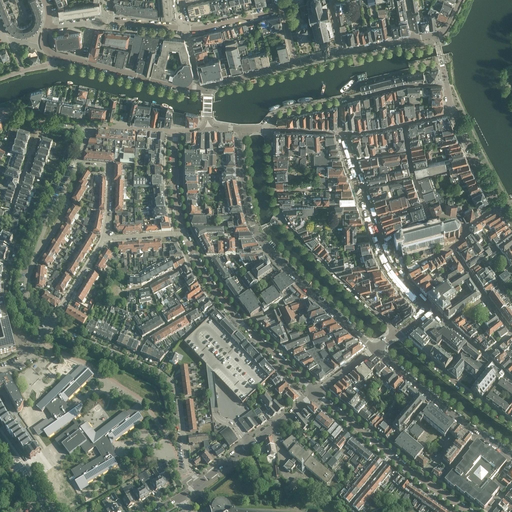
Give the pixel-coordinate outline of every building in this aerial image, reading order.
[(4,4),(9,2),(8,0),(3,2),(1,0),(0,0),(0,11),(6,9),(4,4)] [(29,5),(28,6),(24,7),(25,9),(30,7),(32,12),(40,9),(40,8),(36,0),(27,0),(29,5)] [(157,0),(159,18),(163,19),(176,18),(173,0),(161,0),(163,12),(161,12),(160,0),(157,0)] [(217,14),(214,0),(211,0),(209,1),(211,10),(214,9),(215,14),(217,14)] [(224,0),(219,0),(221,8),(224,7),(225,14),(227,13),(224,0)] [(236,8),(234,0),(229,0),(230,5),(233,4),(235,13),(237,12),(237,10),(237,11),(236,8)] [(310,0),(309,0),(307,0),(307,2),(306,2),(307,2),(307,4),(299,6),(302,16),(309,14),(309,15),(307,15),(308,18),(310,18),(311,22),(314,35),(314,37),(312,37),(312,38),(315,37),(315,39),(314,39),(314,40),(315,40),(316,40),(316,41),(317,41),(319,40),(319,41),(320,42),(321,42),(322,41),(322,42),(323,42),(323,43),(322,43),(322,44),(321,44),(321,45),(323,45),(323,46),(324,46),(324,45),(324,44),(325,44),(324,43),(327,42),(327,43),(328,44),(328,43),(329,45),(329,44),(329,43),(331,43),(330,42),(329,42),(328,42),(328,41),(329,41),(329,40),(330,40),(331,39),(333,38),(333,39),(333,38),(333,37),(334,37),(334,36),(334,35),(335,35),(334,35),(333,32),(334,32),(335,32),(335,31),(334,31),(334,29),(333,29),(334,29),(332,29),(332,26),(333,26),(332,26),(331,22),(332,22),(331,21),(330,21),(329,17),(330,17),(331,17),(330,16),(329,16),(329,14),(330,13),(330,14),(331,14),(330,13),(331,13),(330,13),(330,11),(330,10),(329,10),(329,11),(328,11),(328,8),(328,7),(327,7),(326,3),(327,3),(327,2),(326,3),(326,2),(325,0),(326,0),(325,0),(310,0)] [(384,0),(385,0),(387,11),(396,9),(400,27),(408,25),(406,18),(407,18),(403,0),(384,0)] [(409,0),(411,13),(418,12),(416,0),(409,0)] [(211,12),(211,10),(209,1),(203,2),(206,13),(211,12)] [(347,1),(341,2),(343,13),(349,12),(347,1)] [(101,12),(99,2),(94,3),(94,5),(64,9),(63,8),(58,9),(59,13),(59,18),(66,17),(66,19),(95,15),(95,13),(98,13),(101,12)] [(341,2),(335,4),(337,14),(343,13),(341,2)] [(438,3),(437,5),(450,10),(452,5),(443,2),(442,4),(438,3)] [(435,10),(448,15),(450,10),(437,5),(435,10)] [(435,18),(436,18),(438,15),(435,13),(433,11),(434,9),(430,8),(428,13),(430,29),(436,28),(435,18)] [(3,24),(11,21),(8,16),(13,14),(13,12),(8,14),(6,9),(0,11),(0,17),(3,24)] [(23,36),(28,35),(30,34),(34,31),(38,28),(37,27),(38,25),(39,26),(41,21),(41,16),(40,14),(41,13),(40,9),(32,12),(33,15),(33,19),(31,22),(29,25),(26,27),(22,28),(19,28),(15,26),(13,24),(11,21),(3,24),(6,28),(8,30),(7,30),(11,33),(16,35),(18,35),(18,36),(23,36)] [(379,18),(379,21),(382,38),(388,37),(384,17),(387,17),(386,9),(377,10),(379,18)] [(351,23),(349,12),(343,13),(337,14),(339,25),(345,24),(345,25),(347,25),(347,24),(351,23)] [(421,31),(420,22),(418,12),(411,13),(413,23),(415,32),(421,31)] [(426,21),(420,22),(421,31),(429,30),(430,29),(428,13),(424,13),(426,21)] [(436,18),(444,21),(447,16),(438,13),(438,15),(436,18)] [(281,23),(281,22),(280,16),(268,19),(270,26),(281,23)] [(270,26),(268,19),(260,21),(261,28),(263,34),(271,32),(270,26)] [(370,29),(371,29),(373,40),(382,38),(379,21),(375,22),(376,25),(370,26),(370,29)] [(304,40),(306,39),(311,38),(310,37),(312,37),(314,37),(314,35),(311,22),(300,25),(300,26),(290,29),(291,32),(296,31),(299,42),(304,41),(304,40)] [(271,32),(282,29),(281,23),(270,26),(271,32)] [(400,35),(399,27),(398,26),(395,26),(395,23),(390,24),(390,27),(392,36),(400,35)] [(364,30),(364,31),(366,41),(373,40),(371,29),(370,29),(370,26),(367,26),(366,24),(363,24),(363,25),(361,25),(362,27),(364,27),(364,30)] [(346,33),(347,32),(349,44),(354,43),(352,31),(349,32),(348,28),(347,25),(345,25),(345,27),(346,27),(347,28),(345,28),(346,33)] [(408,25),(400,27),(399,27),(400,35),(409,33),(408,25)] [(359,32),(359,33),(358,29),(352,30),(352,31),(354,43),(360,42),(359,32)] [(91,44),(100,46),(102,46),(103,45),(103,43),(105,32),(94,31),(91,44)] [(82,45),(80,32),(69,34),(68,32),(64,32),(65,35),(53,36),(55,49),(82,45)] [(134,35),(105,32),(103,43),(103,45),(104,45),(109,46),(109,44),(127,48),(127,47),(131,47),(134,35)] [(342,46),(349,44),(347,32),(346,33),(340,34),(342,46)] [(209,33),(202,35),(203,40),(203,43),(204,43),(205,43),(205,46),(205,47),(206,46),(210,46),(209,42),(211,41),(209,33)] [(131,50),(138,52),(139,52),(143,35),(134,35),(131,47),(131,50)] [(139,52),(138,52),(137,55),(136,55),(132,69),(143,72),(151,36),(143,35),(139,52)] [(151,36),(143,72),(151,74),(156,52),(161,53),(164,37),(151,36)] [(185,43),(184,39),(164,37),(161,53),(156,52),(151,74),(182,82),(182,81),(186,81),(187,80),(188,79),(189,79),(190,78),(191,76),(191,75),(191,72),(192,71),(185,43)] [(243,70),(243,69),(238,49),(236,41),(224,44),(225,48),(227,54),(231,73),(243,70)] [(279,61),(289,59),(286,45),(286,43),(283,44),(283,45),(276,47),(278,57),(276,57),(277,62),(279,61)] [(100,49),(100,46),(91,44),(89,51),(98,53),(99,52),(100,49)] [(25,49),(28,51),(29,52),(30,56),(28,57),(30,64),(39,63),(37,52),(28,46),(25,49)] [(103,50),(102,50),(102,52),(115,55),(113,64),(113,65),(114,65),(119,66),(121,67),(122,67),(123,67),(124,67),(124,68),(125,68),(128,51),(104,46),(103,50)] [(251,67),(248,55),(246,47),(238,49),(243,69),(251,67)] [(5,59),(5,60),(9,59),(8,57),(5,50),(1,52),(0,52),(0,51),(0,58),(1,61),(5,59)] [(196,59),(198,64),(204,62),(208,61),(208,58),(215,56),(214,53),(209,55),(209,56),(207,56),(206,50),(195,53),(196,59)] [(89,51),(88,58),(97,60),(98,53),(89,51)] [(97,60),(113,64),(115,55),(102,52),(99,52),(98,53),(97,60)] [(254,55),(257,66),(263,65),(260,53),(259,52),(256,52),(256,54),(254,55)] [(269,63),(267,52),(260,53),(263,65),(269,63)] [(224,60),(224,62),(227,74),(231,73),(227,54),(222,55),(223,60),(224,60)] [(252,54),(248,55),(251,67),(257,66),(254,55),(252,55),(252,54)] [(220,59),(216,60),(208,61),(204,62),(198,64),(201,80),(222,75),(220,67),(222,67),(221,63),(220,59)] [(437,68),(431,68),(431,71),(428,71),(428,74),(424,75),(424,78),(439,75),(438,72),(439,72),(439,70),(438,70),(437,68)] [(423,72),(407,74),(408,81),(421,79),(421,78),(423,78),(424,78),(424,75),(423,72)] [(407,74),(377,81),(360,85),(361,92),(408,81),(407,74)] [(411,118),(409,103),(407,87),(396,90),(397,95),(398,95),(398,96),(403,96),(404,107),(405,113),(405,119),(411,118)] [(419,87),(407,87),(409,103),(413,103),(419,102),(420,95),(419,95),(419,87)] [(39,107),(41,97),(43,91),(31,94),(28,104),(39,107)] [(384,93),(384,100),(393,99),(392,91),(384,93)] [(433,105),(443,105),(442,96),(432,96),(432,100),(429,100),(429,105),(433,105)] [(39,107),(40,108),(41,109),(44,110),(47,98),(41,97),(39,107)] [(56,112),(61,113),(63,102),(64,102),(64,101),(65,97),(62,97),(61,101),(58,100),(56,112)] [(75,104),(68,103),(66,114),(74,115),(75,109),(81,110),(83,101),(83,100),(81,99),(79,99),(76,98),(76,99),(75,103),(75,104)] [(87,115),(93,116),(94,107),(95,104),(91,103),(91,102),(89,101),(89,99),(87,98),(84,115),(87,115)] [(52,99),(50,111),(56,112),(58,100),(52,99)] [(112,121),(113,115),(116,100),(111,99),(109,109),(109,113),(108,118),(107,120),(112,121)] [(363,99),(359,100),(355,101),(352,102),(353,109),(355,109),(364,108),(363,99)] [(386,112),(387,124),(395,122),(394,108),(393,99),(384,100),(385,104),(386,112)] [(61,113),(66,114),(68,103),(69,100),(67,100),(67,102),(66,101),(64,101),(64,102),(63,102),(61,113)] [(74,115),(82,116),(83,110),(85,102),(83,101),(81,110),(75,109),(74,115)] [(378,104),(379,111),(379,115),(379,116),(381,125),(387,124),(386,112),(385,104),(378,104)] [(422,116),(428,115),(427,108),(424,109),(423,105),(420,104),(420,105),(419,105),(419,106),(419,109),(421,109),(422,116)] [(151,106),(148,106),(137,105),(135,110),(133,118),(134,118),(133,124),(148,125),(150,114),(149,114),(151,106)] [(433,108),(427,108),(428,115),(443,111),(443,105),(433,105),(433,108)] [(108,118),(109,113),(109,109),(100,108),(99,117),(105,118),(105,117),(108,118)] [(156,126),(157,126),(158,118),(160,109),(153,108),(150,126),(156,126)] [(167,108),(163,126),(169,127),(170,126),(172,114),(172,111),(171,111),(172,110),(167,108)] [(361,120),(362,128),(367,127),(365,114),(365,109),(365,108),(364,108),(355,109),(355,114),(360,113),(361,116),(361,120)] [(132,124),(133,118),(135,110),(130,109),(127,123),(132,124)] [(354,116),(355,124),(355,128),(362,128),(361,120),(361,116),(360,113),(355,114),(355,109),(353,109),(353,112),(354,116)] [(185,116),(185,120),(185,127),(195,127),(196,126),(197,116),(186,113),(185,116)] [(446,116),(442,117),(444,124),(444,127),(451,126),(446,116)] [(287,125),(286,117),(283,118),(283,117),(280,117),(280,119),(277,119),(277,125),(287,125)] [(423,121),(423,124),(424,130),(424,132),(422,132),(422,138),(423,138),(424,143),(439,140),(446,139),(445,134),(443,134),(442,127),(439,128),(438,127),(433,128),(433,123),(432,119),(427,120),(423,121)] [(417,130),(416,123),(409,125),(408,126),(409,135),(415,134),(415,131),(417,130)] [(443,134),(445,134),(454,132),(451,126),(444,127),(442,127),(443,134)] [(397,128),(391,129),(392,137),(388,137),(389,142),(389,144),(393,144),(393,140),(394,140),(398,139),(397,128)] [(386,143),(385,130),(379,131),(377,132),(379,144),(379,147),(387,145),(386,143)] [(18,137),(16,141),(27,145),(30,136),(19,133),(17,132),(16,133),(15,136),(16,136),(18,137)] [(129,133),(128,142),(128,147),(134,148),(135,143),(135,137),(136,137),(137,134),(129,133)] [(137,138),(137,142),(147,143),(147,140),(147,139),(146,139),(147,133),(138,133),(137,138)] [(313,133),(305,133),(305,143),(305,151),(313,151),(313,148),(314,148),(313,143),(313,133)] [(148,134),(147,139),(147,140),(147,143),(157,143),(164,144),(164,135),(153,134),(148,134)] [(323,141),(323,143),(325,143),(336,142),(334,134),(325,134),(325,141),(323,141)] [(205,135),(197,135),(196,148),(196,157),(202,157),(205,156),(205,135)] [(223,135),(223,149),(223,151),(234,150),(233,143),(233,136),(234,136),(232,135),(223,135)] [(440,146),(448,144),(458,141),(456,136),(446,139),(439,140),(440,146)] [(361,145),(359,138),(352,140),(354,147),(361,145)] [(42,140),(39,149),(50,152),(51,148),(54,149),(55,148),(55,145),(55,144),(53,143),(42,140)] [(25,151),(27,145),(16,141),(14,148),(25,151)] [(157,152),(163,152),(164,144),(157,143),(147,143),(137,142),(136,142),(136,149),(146,150),(153,150),(152,153),(156,153),(156,152),(157,152)] [(366,143),(361,145),(354,147),(358,155),(369,154),(366,143)] [(448,153),(451,152),(462,149),(460,145),(448,148),(444,149),(443,149),(443,151),(442,151),(443,154),(445,154),(446,154),(447,154),(448,154),(448,153)] [(23,157),(25,151),(14,148),(12,154),(17,155),(23,157)] [(52,153),(50,152),(39,149),(37,155),(48,159),(50,159),(52,153)] [(323,149),(320,149),(320,155),(313,155),(313,166),(327,165),(328,161),(327,159),(328,155),(339,155),(338,149),(323,149)] [(449,159),(451,159),(465,155),(462,149),(451,152),(448,153),(448,154),(447,154),(449,159)] [(135,154),(134,154),(124,153),(124,158),(121,158),(120,163),(134,164),(135,154)] [(400,160),(399,153),(381,156),(377,157),(379,166),(388,165),(389,165),(391,165),(397,164),(397,163),(399,163),(400,162),(399,160),(400,160)] [(35,161),(44,165),(46,165),(48,159),(37,155),(35,161)] [(449,167),(468,162),(465,155),(451,159),(449,159),(444,160),(446,167),(449,167)] [(232,156),(223,156),(218,156),(212,156),(209,156),(207,156),(205,156),(202,157),(202,164),(202,169),(202,173),(207,173),(207,169),(211,169),(216,169),(218,169),(222,168),(223,168),(235,168),(234,156),(232,156)] [(196,157),(194,157),(185,157),(185,158),(185,165),(185,169),(202,169),(202,164),(202,157),(196,157)] [(359,160),(362,169),(373,167),(379,166),(377,157),(359,160)] [(162,166),(163,162),(152,161),(152,160),(149,160),(149,159),(144,159),(144,163),(148,163),(148,167),(149,167),(162,167),(162,166)] [(444,160),(414,167),(416,175),(426,172),(431,172),(438,169),(446,167),(444,160)] [(35,161),(33,166),(43,169),(44,165),(35,161)] [(460,171),(470,167),(468,162),(449,167),(451,174),(459,171),(460,171)] [(328,175),(337,174),(346,174),(345,172),(342,165),(332,166),(327,166),(317,166),(317,170),(324,169),(324,171),(322,171),(322,175),(328,175)] [(362,169),(365,176),(371,175),(374,174),(376,174),(383,173),(386,173),(389,172),(389,170),(389,165),(388,165),(379,166),(373,167),(362,169)] [(32,171),(41,174),(43,169),(33,166),(32,171)] [(402,170),(403,176),(410,175),(408,167),(401,169),(401,170),(402,170)] [(462,175),(472,172),(470,167),(460,171),(461,173),(460,174),(459,171),(451,174),(452,179),(462,175)] [(274,169),(275,180),(288,179),(287,168),(274,169)] [(396,178),(403,176),(402,170),(401,170),(401,169),(400,169),(398,169),(398,168),(396,168),(397,171),(394,171),(396,178)] [(4,176),(11,179),(18,181),(21,173),(19,173),(6,169),(4,176)] [(40,179),(41,174),(32,171),(30,176),(35,178),(40,179)] [(85,171),(81,178),(88,182),(91,183),(91,180),(89,180),(87,179),(90,174),(85,171)] [(428,192),(423,194),(425,200),(435,197),(436,200),(437,199),(439,195),(431,172),(426,172),(427,174),(433,191),(428,192)] [(459,182),(465,179),(475,176),(472,172),(462,175),(463,178),(458,180),(459,182)] [(223,185),(236,183),(235,176),(222,176),(207,176),(207,175),(207,173),(202,173),(197,174),(197,178),(198,178),(198,186),(199,186),(199,189),(203,189),(203,187),(218,186),(223,185)] [(383,173),(376,174),(377,181),(387,179),(386,173),(383,173)] [(371,175),(365,176),(367,183),(377,181),(376,174),(374,174),(371,175)] [(421,189),(422,191),(423,194),(428,192),(433,191),(427,174),(424,175),(417,176),(418,180),(419,182),(421,189)] [(35,178),(30,176),(26,175),(23,185),(31,187),(35,178)] [(153,187),(163,188),(163,179),(154,178),(154,175),(153,175),(151,175),(149,175),(148,175),(148,179),(134,178),(133,187),(144,187),(148,188),(148,187),(149,187),(153,187)] [(475,176),(465,179),(467,184),(477,181),(475,176)] [(81,178),(78,184),(80,185),(87,189),(89,186),(86,185),(88,182),(81,178)] [(198,178),(197,178),(185,178),(186,186),(198,186),(198,178)] [(14,193),(14,192),(18,181),(11,179),(8,188),(0,185),(0,188),(14,193)] [(403,180),(395,182),(397,189),(399,188),(398,186),(404,185),(404,184),(403,180)] [(468,187),(470,191),(480,186),(477,181),(467,184),(468,187)] [(236,183),(223,185),(225,195),(238,192),(236,184),(236,183)] [(383,190),(383,189),(382,184),(369,187),(372,194),(381,192),(381,190),(383,190)] [(31,187),(23,185),(22,189),(31,193),(35,194),(36,189),(33,188),(31,187)] [(87,189),(80,185),(77,190),(84,194),(85,191),(87,192),(89,190),(87,189)] [(198,186),(186,186),(187,195),(199,194),(199,189),(199,186),(198,186)] [(472,196),(482,190),(480,186),(470,191),(470,192),(471,195),(471,194),(468,196),(469,197),(472,196)] [(0,189),(6,192),(4,197),(12,200),(14,193),(0,188),(0,189)] [(20,194),(28,197),(30,197),(31,193),(22,189),(20,194)] [(335,197),(341,197),(353,197),(351,189),(341,189),(341,193),(328,193),(328,192),(325,192),(325,197),(328,197),(335,197)] [(372,194),(374,201),(385,198),(392,196),(390,189),(381,192),(372,194)] [(417,195),(417,194),(415,189),(407,192),(409,198),(411,204),(412,204),(410,198),(417,195)] [(77,190),(74,195),(81,199),(84,194),(77,190)] [(477,206),(488,200),(482,190),(472,196),(477,206)] [(225,195),(226,199),(224,200),(224,201),(222,202),(221,203),(221,204),(227,204),(227,203),(239,201),(238,192),(225,195)] [(385,198),(387,203),(376,207),(376,208),(377,211),(378,213),(402,206),(410,204),(406,192),(392,196),(385,198)] [(0,197),(3,199),(2,201),(10,204),(12,200),(4,197),(0,195),(0,197)] [(81,199),(74,195),(71,200),(78,204),(81,199)] [(419,201),(417,195),(410,198),(412,204),(419,201)] [(279,199),(281,205),(311,204),(311,199),(306,199),(304,199),(303,197),(302,196),(301,197),(299,197),(299,200),(303,200),(303,203),(294,203),(294,201),(295,201),(295,197),(288,198),(279,198),(279,199)] [(387,203),(385,198),(374,201),(376,207),(387,203)] [(219,210),(241,208),(239,201),(227,203),(227,204),(221,204),(219,205),(219,210)] [(26,207),(17,204),(15,210),(22,212),(24,213),(26,207)] [(422,204),(413,207),(400,211),(401,215),(409,212),(412,220),(426,216),(422,204)] [(439,204),(433,206),(435,213),(442,211),(439,204)] [(477,216),(476,216),(473,210),(472,207),(464,211),(461,205),(457,205),(457,207),(456,214),(460,214),(465,223),(469,220),(469,221),(477,216)] [(482,205),(476,208),(473,210),(476,216),(480,214),(479,211),(483,209),(483,210),(484,209),(482,205)] [(76,208),(73,206),(70,210),(76,214),(77,214),(80,208),(77,206),(76,208)] [(202,207),(196,208),(189,209),(189,211),(190,216),(201,216),(201,215),(202,215),(202,207)] [(15,210),(12,217),(19,219),(22,212),(15,210)] [(70,210),(69,213),(67,215),(74,219),(75,217),(76,214),(70,210)] [(169,225),(169,224),(168,219),(160,220),(155,220),(154,215),(153,210),(152,210),(146,211),(146,214),(143,214),(144,220),(145,227),(157,226),(161,225),(169,225)] [(190,216),(190,218),(191,224),(192,225),(193,228),(203,228),(203,225),(208,225),(208,219),(210,219),(209,216),(207,216),(207,211),(203,211),(204,216),(201,216),(190,216)] [(401,215),(400,211),(380,217),(381,221),(401,215)] [(288,222),(289,222),(294,220),(294,219),(296,217),(297,218),(301,217),(300,216),(302,215),(292,216),(291,214),(290,212),(285,215),(288,221),(288,222)] [(409,212),(401,215),(381,221),(383,225),(393,222),(404,218),(406,222),(412,220),(409,212)] [(291,224),(295,227),(304,223),(304,222),(305,222),(303,218),(307,216),(306,213),(302,214),(302,215),(300,216),(301,217),(297,218),(294,220),(289,222),(291,224)] [(482,222),(484,224),(486,228),(490,225),(500,219),(496,214),(482,222)] [(67,215),(64,220),(67,221),(66,223),(70,225),(70,224),(74,219),(67,215)] [(17,227),(19,219),(12,217),(9,216),(8,220),(9,220),(8,224),(10,224),(17,227)] [(237,224),(245,224),(243,216),(213,217),(215,224),(218,224),(218,221),(228,221),(228,225),(232,224),(237,224)] [(359,217),(345,217),(342,217),(342,225),(344,225),(356,225),(361,225),(361,223),(359,217)] [(395,228),(402,224),(406,222),(404,218),(393,222),(395,228)] [(500,219),(490,225),(486,228),(482,230),(482,231),(484,235),(486,233),(492,229),(500,224),(502,223),(500,219)] [(118,232),(123,232),(122,226),(120,227),(120,225),(117,224),(117,220),(115,220),(115,224),(114,224),(114,228),(118,232)] [(135,226),(135,233),(144,232),(143,221),(135,222),(135,226)] [(393,222),(383,225),(386,233),(395,228),(393,222)] [(502,223),(500,224),(492,229),(486,233),(487,235),(494,231),(495,234),(505,227),(502,223)] [(62,229),(70,234),(71,232),(70,231),(71,228),(65,224),(62,229)] [(295,228),(299,231),(299,232),(307,229),(308,229),(309,230),(312,229),(312,227),(309,227),(308,224),(301,225),(301,226),(295,228)] [(459,238),(459,237),(458,236),(460,233),(462,233),(462,232),(460,232),(459,229),(461,228),(460,227),(459,227),(456,226),(456,224),(455,224),(455,226),(451,227),(451,225),(449,225),(450,226),(445,228),(445,226),(443,227),(442,225),(438,226),(438,224),(437,224),(437,225),(433,226),(433,225),(432,225),(433,226),(429,227),(429,226),(428,226),(428,227),(424,228),(424,227),(423,228),(419,229),(419,228),(418,229),(418,230),(415,231),(415,230),(414,230),(414,231),(410,232),(410,231),(409,231),(409,232),(405,233),(405,232),(404,232),(404,233),(401,234),(400,233),(399,234),(400,234),(399,235),(399,236),(400,235),(401,240),(400,240),(400,241),(399,241),(400,243),(396,244),(398,249),(403,248),(404,250),(403,250),(403,251),(404,251),(405,255),(404,255),(404,256),(405,256),(405,257),(406,257),(406,256),(410,255),(410,256),(411,255),(415,254),(416,254),(416,253),(419,252),(421,258),(433,255),(431,249),(433,249),(435,249),(434,248),(438,247),(438,248),(439,248),(439,251),(440,251),(441,251),(442,250),(443,250),(444,249),(444,247),(444,246),(449,244),(455,242),(454,240),(455,239),(455,238),(456,238),(456,237),(458,237),(459,238)] [(356,243),(356,226),(356,225),(344,225),(344,243),(345,243),(345,249),(353,249),(354,249),(354,246),(354,243),(356,243)] [(480,232),(482,231),(482,230),(478,225),(474,227),(480,237),(482,236),(480,232)] [(474,227),(469,230),(469,231),(472,235),(478,242),(479,243),(482,241),(480,237),(474,227)] [(499,237),(500,236),(502,235),(508,231),(505,227),(495,234),(488,238),(488,239),(490,242),(487,245),(488,246),(492,244),(491,243),(499,237)] [(59,234),(65,238),(67,235),(69,236),(70,234),(62,229),(59,234)] [(231,235),(230,229),(224,229),(218,229),(193,230),(198,239),(207,235),(213,235),(224,235),(231,235)] [(500,236),(499,237),(502,241),(511,235),(508,231),(502,235),(503,237),(501,238),(500,236)] [(7,235),(3,234),(0,239),(1,239),(0,240),(0,242),(7,245),(9,246),(10,244),(13,238),(11,238),(12,235),(8,233),(7,235)] [(56,238),(64,243),(65,241),(64,240),(65,238),(59,234),(56,238)] [(85,237),(93,242),(96,238),(90,234),(88,236),(87,235),(85,237)] [(312,237),(306,239),(312,245),(317,240),(320,238),(318,236),(319,235),(318,234),(316,235),(314,236),(312,237)] [(224,235),(213,235),(207,235),(198,239),(201,244),(213,238),(217,238),(217,237),(224,237),(224,235)] [(224,235),(224,237),(224,240),(234,240),(234,244),(238,244),(238,242),(253,241),(249,235),(238,235),(234,235),(231,235),(224,235)] [(320,238),(317,240),(312,245),(315,249),(321,244),(318,241),(321,239),(323,242),(324,243),(325,244),(325,235),(320,238)] [(472,235),(469,238),(474,243),(473,244),(474,245),(478,242),(472,235)] [(502,241),(499,237),(491,243),(492,244),(493,243),(499,250),(511,240),(511,236),(511,235),(502,241)] [(86,241),(84,243),(91,247),(93,242),(85,237),(84,239),(86,241)] [(53,243),(59,247),(61,244),(63,246),(64,243),(56,238),(53,243)] [(201,244),(203,248),(211,244),(210,242),(217,240),(217,238),(213,238),(201,244)] [(470,247),(473,244),(474,243),(469,238),(465,241),(470,247)] [(235,248),(234,244),(234,240),(224,240),(224,243),(225,247),(225,254),(235,254),(235,249),(235,248)] [(359,246),(354,246),(354,249),(359,248),(371,246),(368,240),(358,243),(359,246)] [(500,251),(503,255),(511,248),(511,240),(499,250),(492,254),(490,256),(492,258),(500,251)] [(238,242),(238,244),(234,244),(235,248),(235,249),(239,248),(239,245),(242,244),(243,249),(250,248),(258,248),(253,241),(238,242)] [(456,251),(457,252),(457,253),(466,247),(467,246),(464,241),(458,246),(456,251)] [(322,245),(324,243),(323,242),(321,244),(315,249),(318,252),(324,247),(322,245)] [(50,248),(58,253),(60,251),(58,250),(59,247),(53,243),(50,248)] [(80,247),(88,252),(91,247),(84,243),(83,246),(81,245),(80,247)] [(0,254),(6,256),(8,257),(10,252),(7,251),(8,251),(7,251),(8,248),(7,247),(0,244),(0,254)] [(217,249),(218,249),(218,245),(215,246),(213,246),(211,244),(203,248),(205,252),(213,248),(213,249),(217,248),(217,249)] [(478,245),(477,246),(460,257),(466,264),(483,252),(478,245)] [(80,250),(78,252),(85,256),(88,252),(80,247),(78,249),(80,250)] [(457,253),(460,256),(468,251),(466,247),(457,253)] [(58,253),(50,248),(47,252),(54,256),(55,254),(57,255),(58,253)] [(323,257),(327,253),(328,252),(332,251),(333,249),(328,250),(327,250),(325,248),(319,253),(323,257)] [(508,262),(511,258),(511,248),(503,255),(495,262),(497,265),(503,261),(502,260),(505,258),(508,262)] [(103,254),(111,259),(112,257),(111,256),(112,253),(106,249),(103,254)] [(54,256),(47,252),(44,257),(52,262),(54,260),(52,259),(54,256)] [(74,256),(82,261),(85,256),(78,252),(77,255),(75,254),(74,256)] [(374,254),(373,252),(363,253),(366,264),(377,262),(374,254)] [(444,261),(448,258),(453,255),(451,252),(446,255),(442,257),(444,261)] [(483,261),(488,257),(486,254),(485,253),(477,258),(466,265),(469,270),(478,264),(480,262),(481,262),(483,261)] [(0,263),(4,264),(5,261),(6,262),(7,262),(8,257),(6,256),(0,254),(0,263)] [(100,258),(107,262),(108,260),(110,261),(111,259),(103,254),(100,258)] [(453,255),(448,258),(451,264),(456,261),(453,255)] [(74,259),(72,262),(79,266),(82,261),(74,256),(72,258),(74,259)] [(176,262),(178,267),(185,263),(183,258),(182,256),(173,257),(176,262)] [(256,264),(252,256),(251,256),(248,257),(252,266),(256,264)] [(331,266),(333,267),(345,265),(343,258),(337,260),(336,257),(335,257),(334,256),(327,262),(331,266)] [(52,262),(44,257),(41,262),(48,266),(49,263),(51,264),(52,262)] [(234,270),(228,257),(223,257),(224,263),(225,265),(226,267),(228,266),(229,268),(230,268),(232,271),(234,270)] [(248,266),(243,257),(239,257),(244,266),(245,268),(248,267),(248,266)] [(248,257),(243,257),(248,266),(249,265),(251,268),(253,267),(252,266),(248,257)] [(445,262),(444,261),(442,257),(437,260),(441,266),(445,262)] [(107,262),(100,258),(97,263),(105,268),(107,266),(105,265),(107,262)] [(223,262),(222,260),(221,260),(213,265),(216,269),(222,265),(222,264),(221,263),(223,262)] [(441,266),(437,260),(431,263),(436,269),(436,270),(440,268),(439,267),(441,266)] [(450,269),(452,268),(458,264),(456,261),(451,264),(448,266),(450,269)] [(69,263),(68,266),(76,271),(79,266),(72,262),(71,265),(69,263)] [(173,270),(169,262),(164,264),(169,272),(173,270)] [(104,270),(105,268),(97,263),(94,268),(101,272),(102,269),(104,270)] [(222,265),(216,269),(218,273),(225,269),(225,268),(226,267),(225,265),(224,263),(222,264),(222,265)] [(247,289),(249,287),(272,272),(270,269),(268,265),(268,266),(266,263),(241,280),(247,289)] [(429,270),(431,273),(436,269),(431,263),(427,265),(426,266),(429,270)] [(169,272),(164,264),(160,267),(164,275),(169,272)] [(463,272),(458,264),(452,268),(454,271),(452,273),(455,277),(458,275),(463,272)] [(478,264),(469,270),(475,277),(485,269),(484,267),(481,269),(478,264)] [(345,268),(345,265),(333,267),(336,270),(340,274),(352,272),(351,267),(345,268)] [(73,275),(76,271),(68,266),(67,268),(68,269),(67,271),(73,275)] [(164,275),(160,267),(155,269),(160,277),(164,275)] [(179,276),(184,274),(185,276),(191,273),(187,267),(182,270),(177,272),(179,276)] [(218,273),(221,278),(228,273),(227,272),(229,272),(226,267),(225,268),(225,269),(218,273)] [(412,280),(424,273),(421,268),(407,276),(412,280)] [(492,282),(493,281),(495,279),(493,276),(495,275),(491,270),(489,272),(487,268),(485,269),(475,277),(483,289),(492,282)] [(160,277),(155,269),(151,272),(154,279),(155,280),(160,277)] [(415,284),(428,275),(431,273),(429,270),(424,273),(412,280),(415,284)] [(154,279),(151,272),(150,271),(146,273),(150,281),(154,279)] [(221,278),(224,282),(231,278),(230,276),(232,274),(230,271),(229,272),(227,272),(228,273),(221,278)] [(283,274),(280,271),(271,277),(274,280),(283,274)] [(89,277),(95,281),(98,276),(92,272),(89,277)] [(179,276),(177,272),(169,277),(171,280),(172,283),(175,281),(176,283),(178,282),(176,278),(179,276)] [(499,277),(504,285),(510,278),(506,272),(499,277)] [(62,279),(69,283),(72,279),(68,276),(69,275),(65,273),(62,279)] [(150,281),(146,273),(141,276),(145,284),(150,281)] [(186,285),(187,284),(194,279),(191,273),(185,276),(183,277),(186,282),(185,283),(184,282),(182,283),(182,284),(184,287),(186,285)] [(343,276),(342,277),(353,286),(357,286),(357,283),(356,281),(357,280),(357,278),(357,273),(343,276)] [(448,275),(444,277),(447,282),(455,277),(452,273),(451,273),(448,275)] [(279,307),(285,306),(283,303),(289,299),(284,293),(287,292),(295,287),(283,274),(274,280),(264,286),(268,292),(260,298),(266,307),(265,307),(266,309),(276,303),(279,307)] [(430,278),(428,275),(415,284),(420,290),(432,281),(434,279),(432,277),(430,278)] [(432,282),(432,281),(420,290),(426,296),(446,282),(440,275),(438,276),(439,277),(436,279),(432,282)] [(469,280),(466,275),(448,286),(454,295),(460,291),(458,287),(464,283),(469,280)] [(145,284),(141,276),(137,278),(141,286),(145,284)] [(69,283),(62,279),(59,277),(58,279),(61,281),(59,284),(66,288),(67,286),(68,285),(69,283)] [(86,281),(93,285),(95,281),(89,277),(86,281)] [(170,286),(172,285),(168,277),(164,279),(169,287),(171,291),(173,290),(170,286)] [(233,280),(232,279),(225,283),(228,287),(237,280),(235,278),(233,280)] [(371,290),(369,281),(369,278),(362,280),(357,283),(357,286),(353,286),(361,293),(372,291),(371,290)] [(186,285),(188,289),(196,283),(194,279),(187,284),(186,285)] [(228,287),(230,290),(237,285),(236,284),(238,283),(237,280),(228,287)] [(472,294),(476,291),(469,280),(464,283),(472,294)] [(83,285),(90,290),(93,285),(86,281),(83,285)] [(386,287),(393,286),(391,282),(379,285),(379,287),(374,289),(371,290),(372,291),(378,290),(380,289),(383,288),(386,287)] [(492,282),(483,289),(486,294),(496,287),(492,282)] [(162,291),(157,283),(154,285),(160,296),(159,296),(160,297),(163,295),(163,294),(162,291)] [(188,289),(189,292),(190,293),(199,287),(198,286),(196,283),(188,289)] [(63,292),(66,288),(59,284),(55,290),(59,292),(60,290),(63,292)] [(81,290),(87,294),(90,290),(83,285),(81,290)] [(150,287),(151,290),(153,296),(156,294),(158,299),(160,298),(160,297),(159,296),(160,296),(154,285),(150,287)] [(237,285),(230,290),(232,294),(242,287),(240,285),(238,287),(237,285)] [(386,287),(388,294),(398,292),(393,286),(386,287)] [(447,286),(428,299),(438,311),(442,315),(450,309),(447,304),(456,298),(454,295),(448,286),(447,286)] [(188,301),(191,299),(201,292),(199,287),(190,293),(185,297),(188,301)] [(232,294),(235,297),(242,292),(241,291),(243,289),(242,287),(232,294)] [(300,292),(295,287),(287,292),(284,293),(289,299),(290,298),(293,295),(294,296),(300,292)] [(372,291),(361,293),(370,301),(379,297),(380,297),(379,293),(384,291),(383,288),(380,289),(378,290),(372,291)] [(41,299),(45,302),(50,295),(49,295),(50,293),(48,292),(44,290),(44,291),(41,295),(43,296),(41,299)] [(78,294),(85,298),(87,294),(81,290),(78,294)] [(497,295),(499,294),(500,293),(498,290),(488,297),(491,300),(497,295)] [(397,298),(404,296),(399,291),(398,292),(388,294),(388,295),(382,297),(384,303),(394,299),(397,298)] [(448,321),(455,316),(481,297),(476,291),(472,294),(450,309),(442,315),(448,321)] [(195,299),(196,301),(204,296),(202,293),(201,292),(191,299),(192,301),(195,299)] [(237,300),(238,300),(244,295),(242,292),(235,297),(237,300)] [(244,295),(238,300),(244,309),(245,308),(250,316),(261,309),(249,292),(244,295)] [(290,298),(289,299),(283,303),(285,306),(307,299),(300,292),(294,296),(293,295),(290,298)] [(500,296),(498,297),(497,295),(491,300),(493,303),(504,295),(504,294),(502,295),(501,295),(500,293),(499,294),(500,296)] [(85,298),(78,294),(75,299),(82,303),(85,298)] [(54,298),(50,295),(45,302),(47,303),(48,304),(49,304),(50,305),(54,298)] [(493,303),(495,306),(502,301),(501,300),(504,298),(505,299),(506,298),(504,295),(493,303)] [(195,306),(198,304),(206,299),(204,296),(196,301),(193,304),(195,306)] [(398,305),(408,300),(404,296),(397,298),(394,299),(396,302),(397,306),(398,305)] [(169,302),(178,317),(181,315),(177,307),(175,309),(173,305),(174,305),(173,304),(174,303),(173,300),(172,300),(170,297),(166,299),(168,303),(169,302)] [(375,306),(382,304),(379,297),(370,301),(375,306)] [(54,298),(50,305),(55,308),(57,305),(58,305),(60,302),(54,298)] [(177,307),(181,315),(185,312),(180,306),(175,298),(173,300),(174,303),(175,302),(176,304),(177,303),(179,307),(177,307)] [(502,301),(495,306),(497,309),(508,301),(506,298),(505,299),(506,300),(503,303),(502,301)] [(375,306),(383,312),(394,307),(393,304),(396,302),(394,299),(384,303),(382,304),(375,306)] [(13,339),(3,300),(0,301),(0,353),(16,350),(13,339)] [(411,304),(408,300),(398,305),(401,310),(402,309),(411,304)] [(309,301),(303,303),(305,308),(305,309),(306,312),(298,314),(300,317),(307,314),(319,310),(309,301)] [(497,309),(499,312),(506,307),(505,306),(508,304),(509,306),(511,305),(508,301),(497,309)] [(170,311),(174,319),(178,317),(169,302),(168,303),(166,304),(169,308),(170,307),(171,311),(170,311)] [(206,311),(212,307),(209,303),(197,311),(200,316),(202,314),(206,311)] [(405,313),(403,315),(405,317),(415,310),(412,304),(411,304),(402,309),(405,313)] [(508,308),(500,313),(503,317),(511,312),(510,311),(511,309),(511,308),(510,306),(508,308)] [(65,314),(70,317),(74,310),(70,307),(65,314)] [(164,308),(171,321),(174,319),(170,311),(168,313),(166,310),(167,309),(166,307),(164,308)] [(209,315),(212,312),(215,310),(212,307),(206,311),(202,314),(204,316),(208,313),(209,315)] [(290,307),(290,308),(280,311),(283,317),(285,321),(283,322),(282,322),(284,326),(285,328),(297,323),(295,319),(295,318),(292,312),(290,307)] [(163,316),(167,323),(171,321),(164,308),(162,309),(163,311),(161,312),(163,316)] [(395,325),(405,317),(403,315),(401,312),(399,313),(397,312),(395,313),(393,309),(383,313),(390,319),(395,325)] [(70,317),(74,320),(78,313),(74,310),(70,317)] [(325,315),(320,311),(319,310),(307,314),(300,317),(295,319),(297,323),(298,325),(305,322),(304,320),(309,319),(309,321),(311,320),(325,315)] [(215,388),(213,374),(244,341),(216,312),(200,327),(185,341),(183,342),(192,352),(195,354),(206,366),(208,387),(210,386),(210,388),(215,388)] [(281,323),(276,312),(272,314),(273,319),(276,326),(281,323)] [(511,313),(511,312),(503,317),(506,321),(511,316),(511,313)] [(74,320),(79,322),(83,316),(78,313),(74,320)] [(153,320),(152,321),(157,329),(160,327),(154,316),(152,313),(150,314),(153,320)] [(273,319),(272,314),(254,320),(258,324),(273,319)] [(154,316),(160,327),(164,325),(159,317),(157,318),(156,315),(154,316)] [(194,322),(190,315),(186,317),(190,324),(192,323),(194,326),(196,325),(194,322)] [(320,324),(330,320),(325,315),(311,320),(309,321),(309,319),(304,320),(305,322),(306,324),(312,322),(313,326),(320,324)] [(484,323),(488,329),(498,321),(494,315),(484,323)] [(87,318),(83,316),(79,322),(83,325),(87,318)] [(135,317),(135,318),(146,335),(149,333),(145,325),(143,326),(136,316),(135,317)] [(461,321),(455,326),(458,329),(465,324),(464,323),(466,322),(463,318),(461,316),(459,317),(461,321)] [(145,319),(153,331),(157,329),(152,321),(150,322),(147,317),(145,319)] [(461,321),(459,317),(452,323),(454,325),(455,326),(461,321)] [(141,335),(142,338),(146,335),(135,318),(133,319),(137,326),(135,327),(137,330),(141,335)] [(190,325),(185,318),(182,320),(188,330),(189,331),(190,330),(192,328),(191,327),(189,328),(188,326),(190,325)] [(145,325),(149,333),(153,331),(145,319),(143,320),(146,324),(145,325)] [(273,319),(258,324),(265,330),(276,326),(273,319)] [(432,330),(437,325),(430,319),(425,323),(432,330)] [(85,332),(89,333),(94,321),(91,320),(89,321),(88,324),(87,324),(86,324),(83,330),(86,331),(85,332)] [(182,320),(178,322),(182,329),(184,328),(186,331),(185,331),(185,332),(186,333),(189,331),(188,330),(182,320)] [(336,325),(335,324),(330,320),(320,324),(313,326),(308,328),(310,334),(314,332),(315,333),(322,330),(336,325)] [(94,321),(89,333),(93,335),(97,323),(94,321)] [(182,329),(178,322),(175,324),(182,336),(184,335),(183,333),(182,333),(181,330),(182,329)] [(276,326),(265,330),(268,333),(282,327),(284,326),(282,322),(281,323),(276,326)] [(465,324),(458,329),(461,332),(468,325),(466,323),(466,322),(464,323),(465,324)] [(93,335),(96,336),(101,324),(97,323),(93,335)] [(101,323),(101,324),(96,336),(100,337),(105,325),(101,323)] [(425,323),(418,330),(425,336),(432,330),(425,323)] [(489,338),(491,336),(496,333),(503,327),(499,323),(485,333),(487,335),(489,337),(489,338)] [(103,339),(108,326),(109,325),(107,324),(106,325),(105,325),(100,337),(103,339)] [(182,336),(175,324),(171,326),(175,333),(177,332),(180,337),(182,336)] [(326,336),(341,330),(336,325),(322,330),(326,336)] [(437,348),(439,345),(442,342),(459,356),(463,352),(460,350),(466,344),(454,334),(453,334),(450,332),(447,330),(447,331),(444,328),(441,331),(440,329),(441,328),(440,326),(438,327),(437,325),(432,330),(425,336),(437,348)] [(468,325),(461,332),(464,334),(471,328),(468,325)] [(103,339),(107,340),(111,329),(112,328),(108,326),(103,339)] [(175,333),(171,326),(168,328),(176,342),(178,341),(174,334),(175,333)] [(268,333),(274,339),(276,341),(281,339),(280,338),(285,335),(282,327),(268,333)] [(500,338),(507,333),(503,327),(496,333),(500,338)] [(176,342),(168,328),(164,330),(168,337),(170,336),(175,344),(176,342)] [(471,328),(464,334),(467,337),(473,331),(471,328)] [(111,329),(107,340),(110,342),(112,339),(115,340),(118,332),(111,329)] [(168,337),(164,330),(161,332),(169,346),(171,344),(169,341),(169,342),(167,338),(168,337)] [(315,333),(309,335),(313,341),(326,336),(322,330),(315,333)] [(425,336),(418,330),(408,338),(422,350),(428,356),(429,355),(430,356),(437,348),(425,336)] [(125,337),(126,335),(127,332),(125,331),(123,336),(120,335),(116,344),(121,346),(125,337)] [(328,344),(335,341),(348,335),(342,331),(326,337),(328,344)] [(473,331),(467,337),(469,338),(470,340),(470,339),(471,340),(472,341),(474,339),(478,336),(476,333),(474,331),(473,331)] [(170,349),(169,346),(161,332),(157,334),(161,341),(163,340),(165,343),(164,344),(166,347),(167,346),(169,348),(168,349),(169,350),(170,349)] [(161,341),(157,334),(154,336),(159,345),(160,346),(162,345),(160,342),(161,341)] [(126,335),(125,337),(121,346),(126,348),(130,339),(131,337),(126,335)] [(281,339),(276,341),(280,345),(288,342),(285,335),(280,338),(281,339)] [(352,339),(348,335),(335,341),(328,344),(326,345),(327,348),(327,350),(334,348),(338,346),(339,345),(352,339)] [(478,347),(485,342),(486,341),(485,340),(489,337),(487,335),(483,338),(476,345),(478,347)] [(159,345),(154,336),(150,339),(154,346),(156,345),(158,348),(157,348),(161,350),(163,348),(160,346),(159,345)] [(307,336),(282,346),(287,352),(310,343),(307,336)] [(473,342),(476,345),(483,338),(482,336),(477,339),(473,342)] [(503,344),(507,349),(511,344),(511,336),(503,344)] [(319,347),(326,345),(328,344),(326,337),(316,341),(311,343),(314,349),(319,347)] [(126,348),(131,350),(135,341),(130,339),(126,348)] [(334,348),(337,354),(343,351),(344,351),(345,352),(347,351),(357,345),(357,344),(352,339),(339,345),(339,346),(338,346),(334,348)] [(136,352),(140,343),(135,341),(131,350),(136,352)] [(250,347),(244,341),(213,374),(214,375),(238,400),(242,404),(252,394),(266,381),(274,373),(271,369),(250,347)] [(485,342),(478,347),(484,352),(490,348),(490,347),(493,345),(491,342),(488,345),(485,342)] [(149,348),(145,356),(150,358),(154,348),(155,347),(153,345),(151,344),(149,349),(149,348)] [(352,358),(357,354),(363,349),(357,344),(357,345),(347,351),(352,358)] [(484,369),(480,365),(476,362),(481,356),(466,344),(460,350),(463,352),(459,356),(447,372),(456,379),(464,370),(475,379),(476,379),(477,380),(478,380),(481,378),(480,377),(481,377),(483,375),(482,374),(483,374),(486,371),(484,369)] [(507,349),(503,344),(499,348),(500,350),(503,353),(507,349)] [(140,354),(141,354),(145,356),(149,348),(144,346),(140,354)] [(294,358),(304,352),(301,347),(288,352),(294,358)] [(327,376),(329,375),(334,371),(327,365),(325,363),(325,362),(327,361),(329,359),(329,357),(324,352),(323,353),(321,350),(320,350),(319,347),(314,349),(306,352),(312,358),(310,359),(314,363),(316,362),(319,365),(321,368),(322,369),(323,371),(327,376)] [(154,348),(150,358),(155,360),(159,350),(154,348)] [(338,357),(337,354),(334,348),(327,350),(328,350),(334,362),(339,367),(345,363),(340,355),(338,357)] [(429,357),(445,370),(452,361),(451,360),(437,348),(430,356),(429,357)] [(159,350),(155,360),(159,362),(165,355),(166,353),(159,350)] [(490,358),(494,361),(503,353),(500,350),(497,352),(495,350),(489,356),(491,358),(490,358)] [(352,358),(347,351),(345,352),(340,355),(345,363),(352,358)] [(177,353),(173,352),(169,362),(175,365),(178,357),(176,356),(177,353)] [(294,358),(299,363),(309,358),(304,353),(304,352),(294,358)] [(503,353),(494,361),(499,366),(500,366),(504,361),(502,359),(506,356),(503,353)] [(372,358),(363,365),(372,374),(374,372),(375,374),(378,377),(379,375),(380,375),(386,369),(382,365),(380,366),(379,365),(380,364),(374,358),(373,359),(372,358)] [(300,364),(305,368),(314,363),(310,359),(300,364)] [(327,365),(334,371),(338,368),(331,361),(329,359),(327,362),(329,363),(327,365)] [(507,360),(500,366),(504,370),(510,363),(511,364),(511,362),(510,361),(509,362),(507,360)] [(314,363),(305,368),(309,372),(317,366),(319,365),(316,362),(314,363)] [(496,380),(498,381),(501,378),(503,375),(489,363),(484,369),(486,371),(483,374),(482,374),(483,375),(481,377),(480,377),(481,378),(478,380),(477,380),(478,381),(476,383),(475,383),(475,384),(473,387),(473,386),(471,389),(474,392),(474,393),(477,396),(478,395),(482,398),(484,396),(483,395),(486,392),(486,393),(487,392),(486,392),(488,389),(489,390),(489,389),(488,389),(491,386),(491,387),(491,386),(493,383),(494,383),(493,383),(496,380)] [(319,365),(317,366),(309,372),(311,374),(319,369),(321,368),(319,365)] [(363,365),(355,372),(361,379),(364,382),(372,374),(363,365)] [(44,432),(48,438),(72,421),(74,423),(76,422),(74,420),(86,412),(81,405),(77,409),(75,407),(70,410),(69,408),(69,407),(68,405),(67,405),(65,402),(72,396),(93,376),(85,367),(84,369),(82,366),(70,377),(69,376),(37,406),(42,412),(46,408),(53,418),(48,421),(47,420),(33,429),(38,436),(44,432)] [(380,381),(384,384),(392,374),(386,369),(380,375),(379,375),(378,377),(381,380),(380,381)] [(323,371),(321,373),(321,372),(314,377),(319,382),(327,376),(323,371)] [(359,381),(361,379),(355,372),(350,375),(362,387),(364,385),(359,381)] [(268,386),(279,378),(276,374),(269,380),(271,382),(267,385),(268,386)] [(397,378),(392,374),(384,384),(389,388),(397,378)] [(350,382),(347,385),(349,386),(352,384),(354,386),(355,387),(357,385),(360,389),(362,387),(350,375),(346,378),(350,382)] [(0,422),(3,427),(4,426),(10,435),(11,434),(17,443),(18,443),(24,452),(26,450),(28,452),(26,453),(31,460),(41,453),(36,446),(33,448),(25,437),(24,437),(18,428),(17,429),(11,420),(10,421),(7,416),(0,403),(0,390),(5,388),(19,414),(21,412),(24,405),(9,377),(0,380),(0,422)] [(282,381),(279,378),(268,386),(270,388),(273,385),(275,387),(282,381)] [(403,383),(397,378),(389,388),(395,393),(403,383)] [(498,381),(496,384),(511,396),(511,386),(508,384),(506,382),(501,378),(498,381)] [(343,380),(339,383),(346,389),(348,391),(354,396),(355,397),(357,395),(352,390),(349,386),(347,385),(343,380)] [(284,392),(289,388),(284,383),(274,390),(279,395),(280,395),(284,392)] [(344,391),(346,389),(339,383),(335,386),(342,393),(344,395),(346,393),(344,391)] [(403,396),(410,389),(404,385),(398,392),(393,399),(395,400),(389,408),(390,410),(397,402),(396,401),(399,397),(401,399),(403,396)] [(344,395),(342,393),(335,386),(329,390),(340,400),(344,395)] [(364,390),(369,394),(373,397),(374,395),(367,387),(364,390)] [(289,398),(294,394),(289,388),(284,392),(285,393),(281,396),(283,397),(286,394),(289,398)] [(403,396),(401,399),(410,406),(418,396),(410,389),(403,396)] [(346,393),(344,395),(351,400),(354,396),(348,391),(347,393),(346,393)] [(355,397),(347,406),(351,409),(360,399),(363,401),(367,404),(369,401),(365,398),(362,395),(359,392),(357,395),(355,397)] [(258,399),(268,411),(272,408),(277,413),(283,408),(274,398),(272,400),(266,393),(263,395),(258,399)] [(286,394),(283,397),(290,404),(293,401),(289,398),(286,394)] [(496,394),(493,397),(490,395),(485,401),(488,403),(492,406),(498,411),(501,413),(505,416),(509,409),(507,407),(507,406),(498,399),(499,396),(496,394)] [(351,400),(344,395),(340,400),(346,405),(351,400)] [(401,436),(403,434),(408,428),(405,425),(412,417),(415,419),(428,405),(419,397),(404,414),(403,413),(401,416),(402,417),(393,428),(396,430),(396,431),(399,433),(398,434),(401,436)] [(354,412),(363,401),(360,399),(351,409),(354,412)] [(365,406),(367,404),(363,401),(354,412),(358,415),(365,406)] [(89,487),(87,483),(117,466),(114,459),(117,457),(114,451),(115,450),(114,447),(113,447),(112,444),(143,420),(139,414),(144,410),(139,403),(126,413),(125,412),(95,434),(87,423),(85,425),(83,421),(80,423),(81,424),(79,426),(76,422),(74,423),(75,425),(56,440),(60,446),(62,445),(70,455),(80,447),(86,454),(96,447),(101,457),(82,468),(81,465),(71,471),(77,481),(75,482),(81,491),(89,487)] [(307,408),(311,413),(314,415),(318,410),(311,404),(307,408)] [(369,409),(365,406),(358,415),(363,420),(368,413),(366,412),(369,409)] [(449,433),(454,426),(445,419),(430,406),(421,417),(446,437),(449,433)] [(267,416),(269,419),(277,413),(272,408),(268,411),(270,413),(267,416)] [(294,418),(303,430),(308,427),(307,426),(310,424),(306,419),(310,415),(305,410),(300,414),(301,414),(299,416),(298,414),(294,418)] [(374,413),(371,410),(368,413),(363,420),(366,422),(372,415),(374,413)] [(381,418),(387,423),(394,414),(390,410),(385,417),(383,416),(381,418)] [(251,411),(238,420),(247,432),(256,426),(257,427),(260,425),(256,420),(258,419),(251,411)] [(374,416),(372,415),(366,422),(369,425),(376,418),(377,416),(380,413),(379,411),(374,416)] [(322,421),(325,417),(322,414),(317,419),(313,422),(318,426),(322,421)] [(372,427),(380,419),(377,416),(376,418),(369,425),(372,427)] [(261,417),(258,419),(256,420),(260,425),(260,426),(266,421),(262,417),(261,417)] [(323,428),(329,420),(325,417),(322,421),(318,426),(317,427),(319,429),(321,426),(323,428)] [(380,419),(372,427),(383,437),(390,429),(388,428),(390,426),(387,423),(381,418),(380,419)] [(324,434),(325,433),(327,431),(334,424),(334,423),(333,424),(329,420),(323,428),(324,429),(322,432),(324,434)] [(329,437),(338,427),(334,424),(327,431),(325,433),(329,437)] [(424,433),(414,425),(408,432),(417,440),(424,433)] [(391,427),(390,429),(383,437),(388,440),(391,436),(390,435),(393,432),(394,433),(396,431),(396,430),(393,428),(392,427),(393,426),(392,426),(391,427)] [(447,454),(442,460),(449,466),(471,440),(457,428),(455,426),(454,426),(449,433),(451,434),(452,435),(458,440),(458,441),(449,453),(448,453),(447,453),(447,454)] [(333,441),(342,431),(338,427),(329,437),(333,441)] [(228,428),(219,434),(229,447),(237,440),(228,428)] [(344,432),(344,433),(333,444),(340,450),(350,438),(344,432)] [(402,451),(415,462),(420,455),(421,453),(422,451),(403,434),(401,436),(397,441),(394,444),(402,451)] [(207,436),(188,439),(189,445),(192,444),(193,445),(196,445),(196,444),(201,443),(204,442),(204,448),(204,451),(205,452),(207,455),(209,455),(210,453),(213,452),(208,446),(207,446),(207,442),(207,436)] [(271,436),(263,440),(264,443),(267,456),(276,453),(274,444),(271,436)] [(292,436),(285,441),(282,444),(287,451),(288,450),(289,451),(288,452),(288,454),(294,459),(290,463),(289,462),(284,468),(289,473),(294,467),(293,465),(297,461),(326,486),(334,477),(311,458),(313,455),(308,451),(306,454),(296,445),(296,444),(298,443),(292,436)] [(393,445),(394,444),(397,441),(392,437),(391,436),(388,440),(393,445)] [(350,453),(358,444),(351,439),(344,448),(347,451),(350,448),(351,449),(347,454),(348,455),(350,453)] [(485,449),(477,442),(469,451),(470,452),(462,461),(463,462),(455,471),(457,472),(455,474),(453,472),(445,481),(454,489),(455,488),(464,496),(465,495),(474,502),(475,501),(484,509),(488,504),(490,506),(494,501),(491,498),(499,489),(490,481),(506,462),(497,454),(495,456),(486,448),(485,449)] [(354,452),(355,453),(360,446),(358,444),(350,453),(348,455),(350,456),(354,452)] [(356,457),(363,449),(360,446),(355,453),(357,454),(350,462),(356,466),(355,468),(358,470),(362,465),(363,467),(365,465),(362,462),(361,461),(360,462),(359,461),(358,462),(356,461),(358,459),(356,457)] [(213,452),(210,453),(214,458),(216,456),(217,457),(218,457),(220,456),(220,455),(224,452),(220,447),(213,452)] [(319,450),(318,449),(316,452),(320,458),(325,452),(320,449),(319,450)] [(361,457),(366,451),(363,449),(356,457),(358,459),(360,456),(361,457)] [(342,454),(338,451),(333,458),(336,461),(342,454)] [(362,462),(369,453),(366,451),(361,457),(363,459),(361,461),(362,462)] [(207,455),(205,452),(203,454),(193,461),(195,465),(202,459),(204,462),(204,461),(207,465),(212,461),(212,460),(214,458),(210,453),(209,455),(207,455)] [(326,464),(332,458),(326,453),(324,455),(325,456),(321,459),(326,464)] [(365,465),(367,462),(372,456),(369,453),(362,462),(365,465)] [(426,459),(420,455),(415,462),(423,468),(429,461),(426,459)] [(371,461),(379,467),(383,463),(377,458),(374,456),(371,460),(372,460),(371,461)] [(331,470),(338,463),(333,458),(327,465),(331,470)] [(374,473),(379,467),(371,461),(371,462),(370,461),(367,465),(366,467),(374,473)] [(160,477),(157,479),(162,488),(165,486),(165,485),(167,483),(161,474),(167,470),(164,465),(165,464),(152,472),(155,477),(159,475),(160,476),(159,476),(160,477)] [(386,466),(383,470),(392,478),(392,477),(393,478),(396,474),(392,471),(386,466)] [(372,476),(374,473),(366,467),(365,468),(365,467),(363,469),(372,476)] [(435,469),(431,474),(439,479),(445,471),(442,468),(441,470),(438,468),(437,470),(435,469)] [(369,479),(372,476),(363,469),(360,472),(369,479)] [(383,470),(380,473),(391,482),(392,480),(391,479),(392,478),(383,470)] [(358,475),(367,483),(369,479),(360,472),(358,475)] [(380,473),(377,476),(388,485),(388,484),(389,482),(390,483),(391,482),(380,473)] [(143,477),(146,481),(149,479),(150,482),(155,491),(157,489),(158,490),(162,488),(157,479),(153,482),(152,480),(152,481),(148,474),(143,477)] [(364,486),(367,483),(358,475),(355,478),(358,480),(364,486)] [(390,491),(401,478),(397,475),(391,482),(393,484),(388,489),(390,491)] [(377,476),(376,478),(375,479),(385,488),(387,486),(387,485),(388,485),(377,476)] [(143,488),(140,490),(145,498),(148,496),(148,495),(150,494),(145,485),(143,483),(146,481),(143,477),(139,479),(143,486),(142,486),(143,488)] [(301,483),(295,478),(288,487),(293,491),(295,489),(301,483)] [(399,489),(399,488),(405,481),(401,478),(390,491),(389,492),(391,492),(393,490),(394,490),(397,487),(399,489)] [(501,489),(500,490),(502,492),(506,487),(501,483),(495,478),(492,482),(501,489)] [(375,479),(372,482),(378,487),(379,486),(384,490),(385,488),(375,479)] [(361,489),(364,486),(358,480),(355,484),(361,489)] [(399,488),(404,491),(409,484),(405,481),(399,488)] [(377,489),(378,487),(372,482),(370,485),(379,493),(380,491),(377,489)] [(131,484),(126,487),(129,491),(132,490),(133,492),(138,501),(140,500),(141,500),(145,498),(140,490),(136,492),(135,490),(135,491),(131,484)] [(359,492),(361,489),(355,484),(353,487),(359,492)] [(413,487),(409,484),(404,491),(407,493),(405,496),(403,499),(404,500),(404,499),(413,487)] [(370,485),(367,488),(373,493),(374,492),(378,495),(379,493),(370,485)] [(122,489),(126,496),(125,496),(126,498),(123,500),(128,508),(132,506),(131,505),(133,504),(128,495),(126,493),(129,491),(126,487),(122,489)] [(353,487),(351,489),(350,490),(356,495),(359,492),(353,487)] [(411,496),(412,497),(417,490),(413,487),(404,499),(407,501),(411,496)] [(373,493),(367,488),(365,491),(374,499),(375,497),(372,495),(373,493)] [(346,494),(345,496),(352,501),(354,498),(348,493),(345,490),(344,492),(346,494)] [(354,498),(356,495),(350,490),(348,493),(354,498)] [(421,493),(417,490),(412,497),(415,499),(411,504),(413,505),(421,493)] [(365,491),(362,494),(368,499),(369,498),(373,501),(374,499),(365,491)] [(418,501),(421,503),(426,496),(421,493),(413,505),(412,506),(414,507),(418,501)] [(367,501),(368,499),(362,494),(360,497),(369,505),(370,503),(367,501)] [(352,501),(345,496),(343,499),(349,504),(352,501)] [(430,499),(426,496),(421,503),(423,504),(419,510),(421,511),(424,508),(430,499)] [(360,497),(357,501),(363,506),(364,504),(367,507),(369,505),(360,497)] [(426,507),(429,509),(434,502),(430,499),(424,508),(425,508),(426,507)] [(239,511),(234,511),(234,510),(231,510),(231,507),(229,505),(228,503),(225,501),(223,500),(220,500),(217,501),(215,503),(213,505),(212,507),(211,510),(211,511),(239,511)] [(508,509),(508,508),(510,506),(503,500),(500,503),(508,509)] [(357,501),(355,503),(364,511),(365,509),(362,507),(363,506),(357,501)] [(433,511),(438,505),(434,502),(429,509),(432,511),(431,511),(433,511)] [(362,511),(364,511),(355,503),(352,507),(358,511),(362,511)] [(498,511),(500,510),(501,509),(503,511),(502,511),(503,511),(504,511),(505,511),(508,509),(500,503),(492,511),(498,511)]
